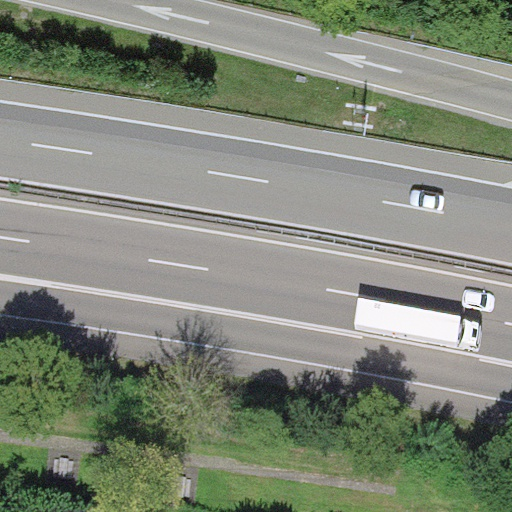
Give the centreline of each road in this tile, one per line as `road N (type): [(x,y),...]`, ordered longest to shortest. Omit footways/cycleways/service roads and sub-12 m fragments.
road 1 (motorway): [(511,225),(0,139)]
road 2 (motorway): [(511,98),(118,0)]
road 3 (motorway): [(0,237),(376,296)]
road 4 (motorway): [(0,284),(376,296)]
road 5 (motorway): [(376,296),(511,325)]
